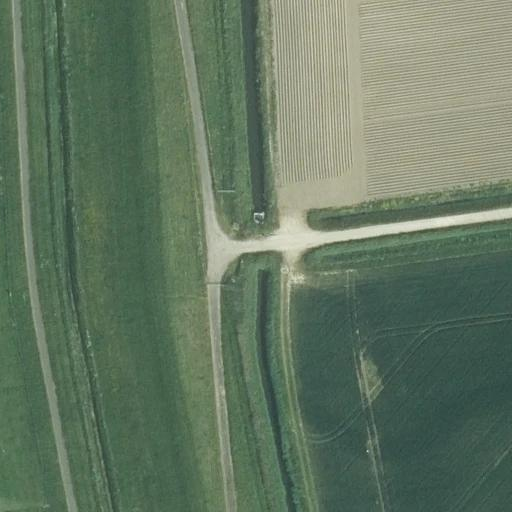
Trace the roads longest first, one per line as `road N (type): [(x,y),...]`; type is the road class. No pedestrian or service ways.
road 1 (track): [(214,249),(511,211)]
road 2 (track): [(216,0),(233,247)]
road 3 (track): [(213,285),(265,511)]
